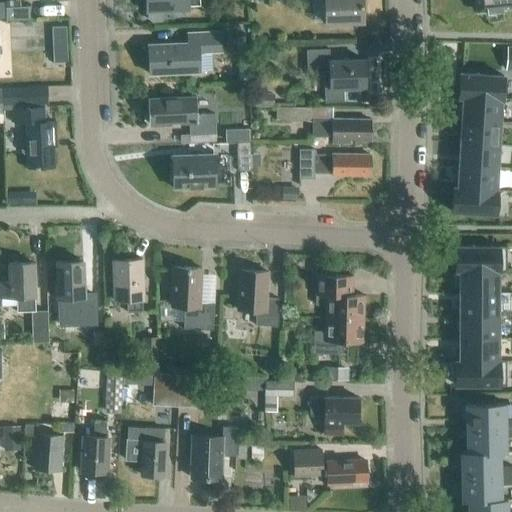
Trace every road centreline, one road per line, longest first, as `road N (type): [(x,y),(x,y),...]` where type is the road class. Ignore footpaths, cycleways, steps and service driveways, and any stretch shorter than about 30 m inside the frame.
road 1 (residential): [(404,229),(181,231),(140,219),(103,173),(94,131),(93,0)]
road 2 (residential): [(405,511),(404,229)]
road 3 (residential): [(404,229),(407,0)]
